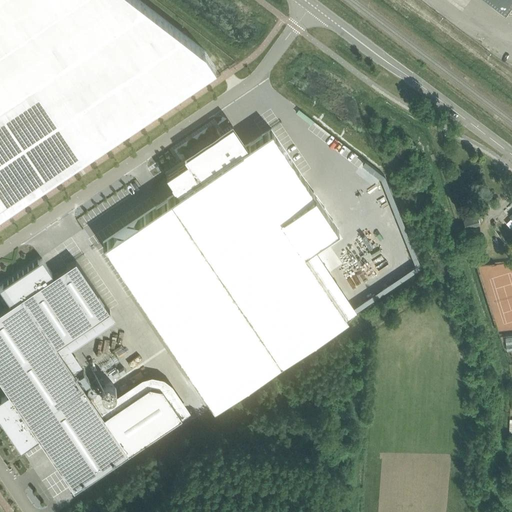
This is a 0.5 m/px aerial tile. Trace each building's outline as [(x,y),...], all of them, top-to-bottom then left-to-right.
[(0,0),(0,205),(224,49),(214,34),(168,0),(0,0)] [(511,0),(481,0),(505,32),(511,19),(511,0)] [(271,127),(242,147),(230,130),(167,173),(178,190),(103,241),(214,406),(348,315),(304,250),(338,227),(271,127)] [(478,216),(481,215),(483,214),(480,201),(460,207),(466,228),(480,224),(478,216)] [(0,379),(2,382),(57,345),(110,309),(76,259),(54,274),(42,258),(39,260),(38,259),(38,261),(34,264),(33,263),(33,264),(29,267),(28,266),(28,267),(24,271),(23,269),(23,270),(23,271),(19,274),(18,273),(17,273),(18,274),(14,277),(13,276),(12,277),(13,278),(9,281),(8,280),(7,280),(8,281),(4,284),(3,283),(2,283),(3,284),(0,286),(0,287),(11,303),(0,310),(0,379)] [(150,384),(104,415),(57,345),(2,382),(9,392),(0,398),(0,415),(1,417),(0,417),(1,417),(5,423),(4,424),(6,423),(9,429),(8,430),(8,431),(10,430),(14,435),(12,436),(12,437),(14,436),(18,442),(16,443),(17,443),(18,442),(22,448),(21,449),(21,450),(39,437),(74,489),(129,452),(182,416),(162,387),(150,384)] [(110,382),(109,381),(108,382),(107,382),(106,382),(105,383),(104,383),(103,384),(102,385),(102,386),(101,387),(101,388),(101,389),(101,390),(101,391),(102,392),(102,393),(103,394),(104,395),(105,395),(106,396),(107,396),(108,397),(109,397),(110,397),(111,396),(112,396),(113,395),(114,395),(114,394),(115,393),(116,392),(116,391),(116,390),(116,389),(116,388),(116,387),(116,386),(115,385),(114,384),(114,383),(113,383),(112,382),(111,382),(110,382)]
